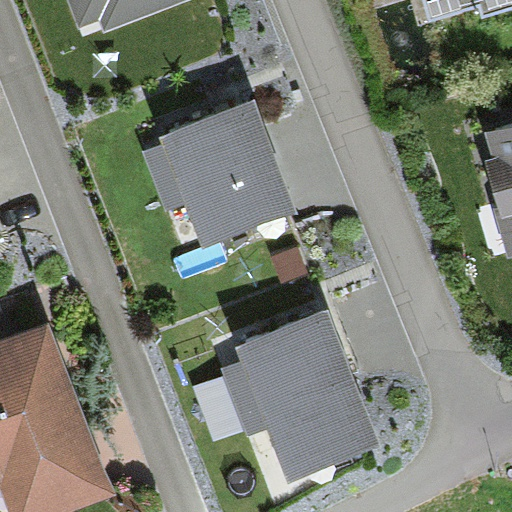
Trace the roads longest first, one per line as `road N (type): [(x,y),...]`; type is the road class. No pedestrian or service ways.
road 1 (residential): [(188,511),(0,35)]
road 2 (residential): [(477,435),(300,0)]
road 3 (residential): [(370,511),(456,461),(477,435)]
